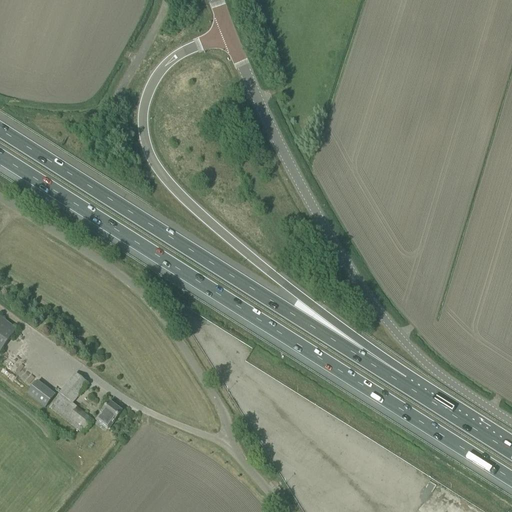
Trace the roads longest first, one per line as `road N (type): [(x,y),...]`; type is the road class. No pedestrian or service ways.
road 1 (motorway): [(0,157),(511,479)]
road 2 (motorway): [(404,384),(199,213),(152,162),(141,122),(151,83),(175,56),(228,32)]
road 3 (unclassified): [(511,424),(407,349),(380,320),(294,174),(228,32)]
road 4 (motorway): [(404,384),(0,128)]
road 5 (unclassified): [(283,511),(240,460),(217,405),(142,294),(0,198)]
road 6 (motorway): [(511,452),(404,384)]
